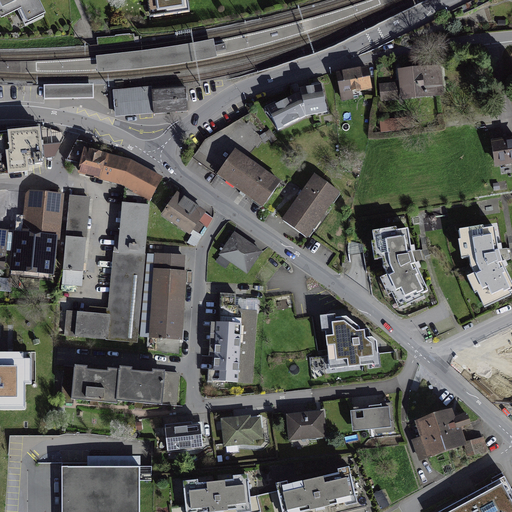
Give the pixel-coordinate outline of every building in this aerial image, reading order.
[(0,0),(0,14),(2,20),(20,12),(25,23),(50,11),(44,0),(0,0)] [(188,0),(151,0),(155,20),(191,14),(188,0)] [(106,55),(96,55),(97,72),(129,70),(155,67),(180,63),(198,60),(217,57),(213,39),(195,42),(177,46),(158,48),(142,51),(124,53),(106,55)] [(399,81),(380,83),(381,99),(444,94),(441,63),(398,66),(399,81)] [(373,87),(369,64),(336,70),(341,99),(356,97),(355,90),(373,87)] [(328,111),(322,81),(297,86),(298,90),(265,105),(276,130),(312,114),(328,111)] [(115,116),(187,111),(186,87),(113,93),(115,116)] [(194,158),(216,175),(235,150),(247,159),(266,144),(248,118),(206,142),(194,158)] [(51,160),(49,124),(12,126),(12,131),(15,171),(37,169),(36,161),(51,160)] [(0,171),(15,171),(12,131),(0,131),(0,171)] [(511,134),(492,138),(496,165),(511,162),(511,134)] [(128,159),(82,148),(75,175),(118,186),(125,190),(124,204),(121,203),(117,251),(113,251),(108,309),(89,308),(89,315),(68,312),(65,338),(138,345),(149,205),(161,179),(128,159)] [(235,150),(216,175),(263,209),(281,184),(247,159),(235,150)] [(340,189),(314,171),(280,218),(306,236),(340,189)] [(192,236),(210,210),(181,189),(163,215),(192,236)] [(25,229),(17,228),(13,267),(57,272),(66,194),(29,190),(25,229)] [(90,199),(71,197),(62,286),(82,288),(90,199)] [(470,274),(485,305),(511,292),(511,280),(502,259),(501,259),(499,253),(500,253),(495,222),(458,227),(462,258),(471,257),(474,272),(470,274)] [(412,260),(411,255),(408,224),(371,228),(375,259),(384,258),(387,272),(384,274),(399,306),(430,291),(414,259),(412,260)] [(12,229),(0,228),(0,265),(8,267),(12,229)] [(265,251),(239,232),(218,260),(228,267),(233,261),(250,273),(265,251)] [(189,254),(150,251),(144,335),(151,336),(150,351),(179,354),(180,337),(187,337),(193,267),(188,267),(189,254)] [(222,291),(220,319),(244,320),(245,308),(239,307),(240,292),(222,291)] [(385,338),(356,314),(330,316),(334,369),(388,365),(385,338)] [(244,320),(220,319),(215,318),(210,382),(239,384),(244,320)] [(0,405),(29,406),(30,352),(0,351),(0,405)] [(121,402),(124,372),(76,367),(73,402),(120,407),(121,402)] [(124,372),(121,402),(165,406),(168,372),(124,368),(124,372)] [(395,401),(351,404),(353,430),(378,428),(379,435),(397,434),(395,401)] [(460,405),(420,417),(432,456),(472,444),(460,405)] [(327,409),(291,412),(293,439),(330,435),(327,409)] [(263,413),(224,418),(226,445),(266,441),(263,413)] [(205,421),(165,426),(168,451),(208,447),(205,421)] [(473,434),(474,450),(487,450),(486,433),(473,434)] [(139,511),(140,467),(62,467),(62,478),(62,511),(139,511)] [(348,468),(275,485),(281,511),(312,511),(356,502),(348,468)] [(252,511),(248,476),(182,483),(185,511),(252,511)] [(511,511),(511,491),(506,480),(445,511),(511,511)] [(382,490),(374,494),(382,509),(390,505),(382,490)]
